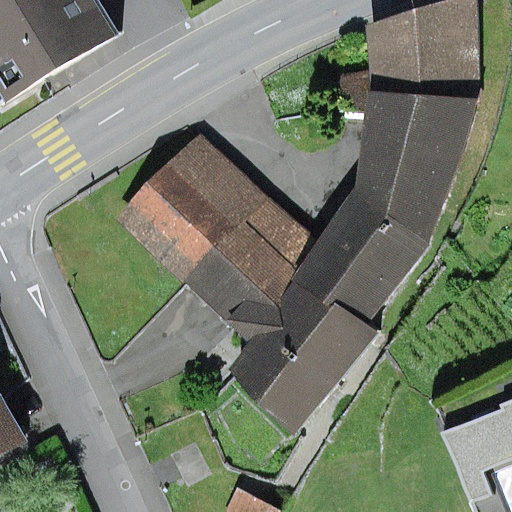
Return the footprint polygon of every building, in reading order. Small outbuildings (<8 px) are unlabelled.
[(100,0),(0,0),(0,82),(11,100),(120,33),(100,0)] [(478,0),(463,0),(370,28),(371,96),(482,103),(478,0)] [(337,252),(305,286),(332,309),(340,300),(367,324),(432,239),(482,103),(371,96),(358,198),(326,242),(337,252)] [(203,129),(120,218),(237,324),(266,292),(285,308),(305,286),(337,252),(326,242),(203,129)] [(237,373),(296,426),(379,334),(367,324),(340,300),(332,309),(305,286),(285,308),(266,292),(237,324),(261,346),(237,373)] [(0,456),(46,427),(0,355),(0,456)]
